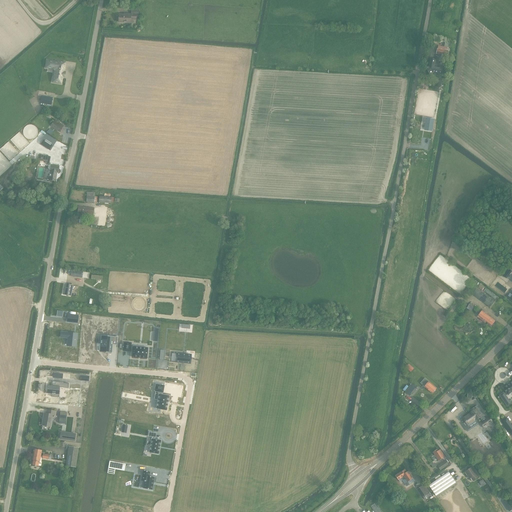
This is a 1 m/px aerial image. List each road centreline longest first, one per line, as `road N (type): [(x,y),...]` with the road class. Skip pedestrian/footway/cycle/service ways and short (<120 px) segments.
road 1 (unclassified): [(355,481),(350,441),(430,0)]
road 2 (unclassified): [(32,362),(101,0)]
road 3 (residential): [(32,362),(190,377),(166,511)]
road 4 (tertiary): [(355,481),(511,335)]
road 5 (unclassified): [(5,511),(32,362)]
